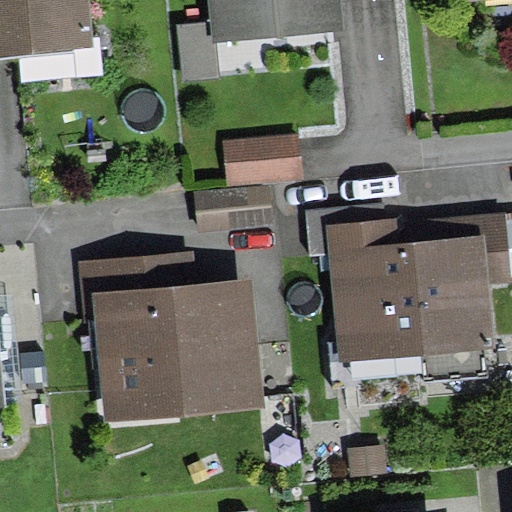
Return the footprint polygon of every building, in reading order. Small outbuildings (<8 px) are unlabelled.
[(0,0),(0,42),(82,36),(78,0),(0,0)] [(329,16),(327,0),(220,0),(222,17),(273,12),(274,21),(329,16)] [(215,74),(211,34),(180,37),(184,77),(215,74)] [(228,144),(231,180),(297,174),(294,138),(228,144)] [(209,195),(212,224),(267,219),(264,190),(209,195)] [(424,381),(487,375),(478,279),(507,276),(502,218),(439,224),(441,247),(408,250),(408,246),(388,247),(383,203),(305,210),(309,255),(340,253),(350,364),(397,360),(396,345),(420,343),(424,381)] [(114,317),(122,399),(242,388),(234,298),(190,302),(186,258),(85,267),(90,319),(114,317)]
